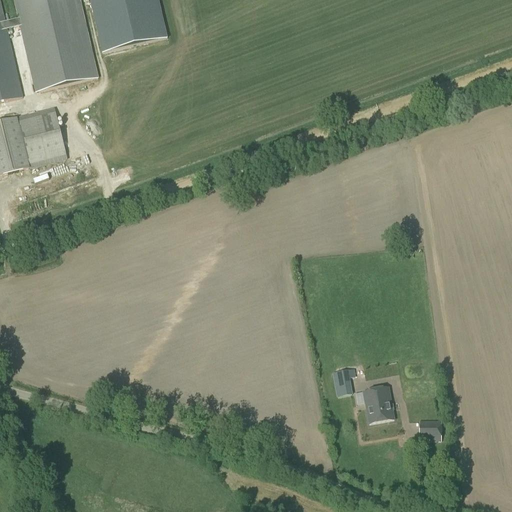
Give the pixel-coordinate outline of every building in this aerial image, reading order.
[(19,27),(17,20),(5,22),(0,0),(0,105),(23,100),(7,30),(19,27)] [(12,0),(17,20),(19,27),(35,95),(99,80),(79,0),(12,0)] [(89,0),(102,51),(166,36),(157,0),(89,0)] [(52,111),(0,124),(0,178),(65,161),(58,136),(52,111)] [(337,400),(353,397),(350,380),(356,379),(354,371),(332,375),(337,400)] [(371,428),(395,423),(393,415),(395,413),(394,407),(392,406),(389,391),(365,396),(371,428)] [(419,444),(442,444),(442,423),(419,423),(419,444)]
